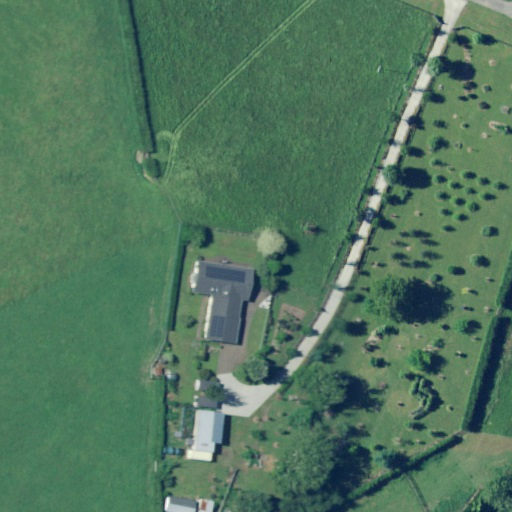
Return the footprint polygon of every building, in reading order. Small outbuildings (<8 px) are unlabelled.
[(247,270),(193,261),(187,291),(206,294),(199,339),(229,344),(236,300),(242,301),(247,270)] [(85,391),(83,373),(56,375),(57,393),(85,391)] [(212,412),(194,410),(189,450),(208,452),(212,412)] [(188,511),(191,500),(164,495),(160,511),(164,511),(188,511)] [(207,511),(209,501),(195,499),(192,511),(207,511)]
